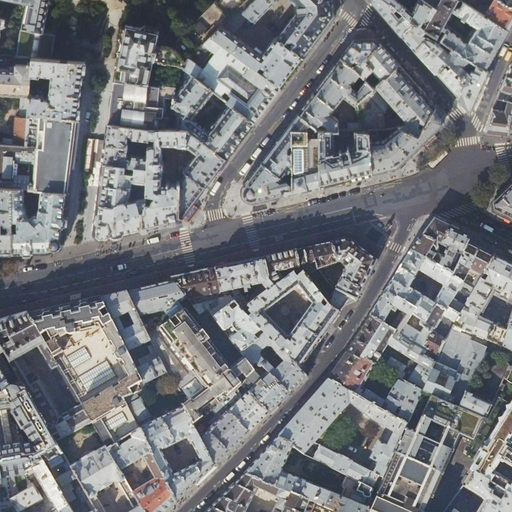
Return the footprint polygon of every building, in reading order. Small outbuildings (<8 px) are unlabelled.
[(0,0),(0,17),(5,18),(4,21),(4,23),(6,24),(15,26),(42,31),(48,0),(0,0)] [(218,0),(183,35),(197,49),(212,34),(239,8),(246,0),(218,0)] [(246,0),(239,8),(249,15),(255,20),(276,0),(292,0),(297,4),(297,12),(277,37),(303,57),(319,36),(335,15),(333,0),(246,0)] [(402,11),(387,0),(371,0),(373,1),(391,23),(392,24),(401,34),(414,21),(402,11)] [(387,0),(402,11),(406,5),(400,1),(400,0),(387,0)] [(424,27),(436,6),(426,0),(417,0),(413,9),(406,5),(402,11),(414,21),(424,27)] [(496,47),(505,28),(477,11),(460,0),(439,0),(436,6),(424,27),(437,37),(448,44),(470,59),(482,67),(484,69),(493,52),(496,47)] [(511,5),(502,0),(485,0),(486,0),(483,5),(481,4),(477,11),(505,28),(506,28),(511,18),(511,17),(511,5)] [(233,32),(249,15),(239,8),(212,34),(280,87),(285,79),(290,74),(302,57),(303,57),(277,37),(275,38),(261,55),(233,32)] [(437,37),(424,27),(414,21),(401,34),(406,39),(414,49),(423,39),(428,46),(437,37)] [(115,72),(113,81),(150,84),(160,30),(125,24),(121,43),(115,72)] [(53,33),(42,31),(15,26),(13,56),(16,56),(17,56),(32,58),(53,59),(54,33),(53,33)] [(280,87),(212,34),(197,49),(180,65),(214,91),(216,92),(226,99),(230,103),(254,121),(267,104),(280,87)] [(66,42),(66,60),(85,61),(88,40),(61,35),(60,41),(66,42)] [(437,54),(448,44),(437,37),(428,46),(423,39),(414,49),(422,59),(435,73),(436,71),(446,61),(437,54)] [(349,45),(341,56),(355,67),(357,64),(354,61),(356,58),(360,62),(379,44),(378,44),(374,38),(354,39),(349,45)] [(379,44),(360,62),(357,64),(355,67),(360,72),(364,76),(373,69),(376,72),(372,75),(372,74),(366,79),(373,87),(399,64),(389,54),(380,43),(379,44)] [(467,62),(470,59),(448,44),(437,54),(446,61),(462,77),(465,69),(463,67),(467,62)] [(360,72),(355,67),(341,56),(319,85),(298,113),(311,123),(319,129),(333,129),(337,129),(338,129),(339,119),(330,113),(344,95),(359,106),(358,101),(373,87),(366,79),(357,90),(354,87),(351,87),(352,85),(352,84),(360,72)] [(66,60),(53,59),(32,58),(31,64),(30,76),(39,76),(40,75),(51,76),(48,97),(44,96),(44,95),(43,94),(29,93),(28,111),(78,118),(81,94),(85,61),(66,60)] [(470,59),(467,62),(470,64),(468,67),(473,72),(471,75),(465,69),(462,77),(459,81),(464,85),(459,96),(457,99),(458,99),(462,104),(469,112),(470,112),(482,86),(489,71),(484,69),(482,67),(470,59)] [(462,77),(446,61),(436,71),(446,82),(459,96),(464,85),(459,81),(462,77)] [(511,63),(508,71),(498,97),(505,99),(508,99),(511,100),(511,63)] [(29,93),(30,76),(31,64),(15,64),(15,69),(0,68),(0,92),(21,94),(19,116),(15,115),(14,143),(25,144),(28,111),(29,93)] [(399,64),(373,87),(358,101),(359,106),(360,124),(361,130),(368,130),(377,129),(386,129),(384,113),(393,104),(406,118),(406,122),(401,127),(419,135),(435,106),(436,106),(417,85),(412,79),(399,64)] [(180,66),(176,86),(167,128),(187,128),(226,158),(238,142),(254,121),(230,103),(209,130),(193,118),(214,91),(180,65),(180,66)] [(167,128),(176,86),(150,84),(113,81),(111,102),(108,122),(149,128),(167,128)] [(222,104),(226,99),(216,92),(213,96),(222,104)] [(505,99),(498,97),(494,107),(489,118),(485,130),(508,133),(509,127),(511,127),(511,100),(508,99),(504,110),(502,109),(505,99)] [(377,129),(368,130),(372,172),(384,169),(398,166),(433,132),(443,122),(443,115),(439,111),(435,106),(419,135),(401,127),(398,126),(396,128),(384,139),(378,140),(377,129)] [(73,156),(78,118),(28,111),(25,144),(14,143),(0,142),(0,185),(11,186),(24,187),(29,187),(37,187),(42,188),(69,190),(73,156)] [(311,123),(298,113),(274,144),(261,161),(281,176),(289,166),(292,168),(292,152),(288,152),(287,147),(288,146),(292,148),(292,128),(306,129),(311,123)] [(147,167),(147,160),(149,128),(108,122),(106,143),(103,162),(147,167)] [(186,145),(187,128),(167,128),(149,128),(147,160),(162,160),(162,144),(175,144),(177,145),(184,145),(183,154),(186,154),(186,145)] [(187,128),(186,145),(196,152),(183,170),(205,185),(214,173),(226,158),(187,128)] [(319,129),(306,129),(292,128),(292,148),(292,152),(292,168),(292,177),(292,185),(292,188),(281,189),(281,194),(306,188),(320,185),(319,129)] [(334,149),(333,129),(319,129),(320,185),(363,174),(372,172),(368,130),(361,130),(354,130),(355,144),(355,145),(354,146),(345,148),(345,145),(341,146),(341,149),(335,150),(334,150),(334,149)] [(179,214),(179,179),(177,179),(177,181),(174,180),(172,180),(169,180),(168,181),(166,181),(166,183),(162,183),(162,170),(164,168),(165,165),(164,162),(162,160),(147,160),(147,167),(147,181),(146,185),(146,194),(146,196),(145,210),(143,210),(141,224),(140,224),(140,228),(163,223),(178,219),(181,218),(181,217),(181,216),(179,214)] [(281,176),(261,161),(252,173),(245,182),(246,183),(244,185),(242,188),(242,191),(242,194),(243,197),(245,199),(248,200),(251,201),(254,200),(256,199),(257,200),(268,197),(281,194),(281,189),(292,188),(292,185),(286,180),(279,182),(278,180),(276,180),(275,178),(281,176)] [(147,167),(103,162),(99,197),(94,233),(100,238),(120,233),(140,228),(140,224),(141,224),(143,210),(145,210),(146,196),(131,200),(130,195),(131,191),(132,191),(133,186),(131,186),(132,179),(147,181),(147,167)] [(196,198),(205,185),(183,170),(179,167),(179,171),(179,179),(179,214),(181,216),(186,210),(196,198)] [(511,184),(492,204),(493,208),(493,211),(511,220),(511,184)] [(0,251),(13,252),(11,186),(0,185),(0,251)] [(25,204),(24,187),(11,186),(13,252),(34,251),(47,251),(57,248),(63,243),(66,218),(69,190),(42,188),(39,211),(36,212),(33,212),(32,214),(30,216),(26,212),(27,211),(27,207),(25,204)] [(429,227),(422,235),(435,242),(433,245),(436,248),(436,253),(431,260),(453,273),(458,264),(454,262),(455,260),(459,261),(469,241),(471,236),(453,228),(435,218),(429,227)] [(413,247),(412,249),(431,260),(436,253),(436,248),(433,245),(435,242),(422,235),(413,247)] [(341,240),(332,242),(335,258),(332,260),(333,264),(341,262),(347,268),(335,290),(351,297),(356,300),(367,279),(377,260),(362,249),(357,245),(348,239),(341,240)] [(458,264),(453,273),(452,276),(462,283),(447,306),(460,314),(462,309),(495,254),(482,248),(469,242),(469,241),(459,261),(458,264)] [(316,246),(296,250),(300,268),(319,291),(330,305),(335,290),(319,269),(333,264),(332,260),(335,258),(332,242),(316,246)] [(462,283),(452,276),(453,273),(431,260),(412,249),(404,262),(402,265),(392,281),(403,288),(399,295),(416,307),(412,313),(422,320),(421,322),(421,323),(421,324),(422,325),(419,331),(406,323),(400,333),(437,356),(450,332),(454,325),(460,314),(447,306),(462,283)] [(281,254),(264,257),(269,280),(275,287),(276,287),(294,273),(298,270),(300,268),(296,250),(281,254)] [(511,262),(495,254),(462,309),(478,316),(481,312),(482,312),(493,294),(511,304),(511,311),(508,324),(509,325),(508,329),(511,330),(511,262)] [(216,268),(222,298),(230,296),(235,301),(239,306),(245,312),(248,306),(268,291),(269,293),(275,287),(269,280),(264,257),(237,263),(216,268)] [(192,273),(171,278),(188,299),(193,304),(202,302),(222,298),(216,268),(205,270),(196,272),(192,273)] [(319,291),(300,268),(298,270),(301,274),(297,277),(294,273),(276,287),(284,297),(299,285),(310,299),(319,291)] [(188,299),(171,278),(169,278),(167,279),(160,280),(163,283),(180,305),(188,299)] [(410,317),(412,313),(416,307),(399,295),(403,288),(392,281),(384,293),(370,315),(383,323),(393,306),(402,312),(410,317)] [(146,287),(127,292),(135,309),(149,337),(160,329),(184,310),(180,305),(163,283),(146,287)] [(284,297),(276,287),(275,287),(269,293),(268,291),(248,306),(245,312),(247,314),(250,310),(255,316),(252,319),(265,333),(274,343),(284,332),(264,312),(284,297)] [(335,290),(330,305),(339,313),(343,307),(345,305),(351,297),(335,290)] [(319,291),(310,299),(313,303),(298,324),(320,339),(329,327),(339,313),(330,305),(319,291)] [(116,295),(101,298),(109,314),(112,321),(118,318),(129,313),(135,309),(127,292),(116,295)] [(222,298),(202,302),(207,309),(241,353),(265,333),(252,319),(247,314),(245,312),(239,306),(236,309),(235,308),(234,308),(233,308),(232,309),(229,306),(235,301),(230,296),(222,298)] [(356,300),(351,297),(345,305),(343,307),(356,300)] [(104,317),(109,314),(101,298),(66,306),(40,313),(29,315),(81,403),(128,377),(100,331),(104,317)] [(202,302),(193,304),(193,305),(200,314),(201,314),(207,309),(202,302)] [(149,337),(135,309),(129,313),(135,326),(125,331),(118,318),(112,321),(127,351),(151,339),(149,337)] [(206,388),(184,405),(184,406),(194,425),(221,403),(237,388),(242,384),(256,371),(245,358),(231,368),(185,309),(184,310),(160,329),(206,388)] [(478,316),(462,309),(460,314),(454,325),(489,341),(511,351),(511,330),(508,329),(478,316)] [(0,345),(20,382),(55,441),(91,421),(81,403),(29,315),(27,312),(11,317),(3,319),(0,320),(0,345)] [(400,333),(410,317),(402,312),(390,327),(400,333)] [(127,351),(112,321),(109,314),(104,317),(100,331),(128,377),(137,372),(136,369),(127,351)] [(399,379),(402,380),(405,374),(402,372),(405,367),(382,353),(388,344),(419,363),(407,383),(422,391),(437,356),(400,333),(390,327),(383,323),(370,315),(360,331),(347,352),(360,361),(362,358),(375,365),(399,379)] [(289,337),(284,332),(274,343),(282,350),(307,376),(304,362),(312,351),(320,339),(298,324),(289,337)] [(489,341),(454,325),(450,332),(470,341),(486,348),(489,341)] [(160,329),(149,337),(151,339),(153,344),(156,351),(160,358),(167,372),(171,380),(184,405),(206,388),(160,329)] [(444,401),(470,341),(450,332),(437,356),(422,391),(423,391),(431,395),(444,401)] [(282,350),(274,343),(265,333),(241,353),(245,358),(256,371),(263,365),(267,362),(261,355),(262,351),(268,346),(272,346),(278,353),(282,350)] [(466,393),(486,348),(470,341),(444,401),(446,402),(448,397),(453,400),(451,404),(459,408),(466,393)] [(151,353),(156,351),(153,344),(148,346),(151,353)] [(0,387),(3,392),(20,382),(0,345),(0,387)] [(307,376),(282,350),(278,353),(274,356),(280,362),(279,363),(281,365),(277,369),(269,360),(267,362),(263,365),(289,394),(297,386),(307,376)] [(156,351),(151,353),(138,360),(141,367),(160,358),(156,351)] [(360,361),(347,352),(340,362),(339,364),(328,379),(356,395),(364,400),(370,390),(367,391),(361,387),(375,365),(362,358),(360,361)] [(160,358),(141,367),(136,369),(137,372),(143,384),(146,382),(157,377),(167,372),(160,358)] [(482,391),(495,397),(508,367),(495,362),(482,391)] [(289,394),(263,365),(256,371),(242,384),(249,392),(268,413),(277,405),(289,394)] [(143,384),(137,372),(128,377),(81,403),(91,421),(106,446),(107,448),(118,442),(131,434),(140,429),(124,398),(137,392),(146,389),(143,384)] [(171,380),(167,372),(157,377),(160,384),(171,380)] [(350,402),(356,395),(328,379),(299,413),(278,436),(293,443),(292,444),(293,445),(304,454),(309,448),(350,402)] [(377,397),(376,394),(370,390),(364,400),(407,425),(408,425),(413,413),(417,414),(420,408),(416,406),(423,391),(422,391),(407,383),(402,380),(399,379),(389,396),(383,398),(382,400),(377,397)] [(70,466),(55,441),(20,382),(3,392),(0,387),(0,511),(18,511),(11,499),(35,486),(26,473),(32,469),(44,462),(55,480),(72,470),(70,466)] [(243,397),(237,388),(221,403),(248,432),(257,424),(268,413),(249,392),(243,397)] [(140,398),(137,392),(124,398),(140,429),(152,452),(177,501),(195,483),(214,465),(194,425),(184,406),(153,422),(141,398),(140,398)] [(492,404),(466,393),(459,408),(469,412),(475,415),(485,419),(492,404)] [(407,425),(364,400),(356,395),(350,402),(370,418),(388,430),(402,438),(406,428),(407,425)] [(425,511),(459,435),(475,443),(485,419),(475,415),(471,423),(466,420),(469,412),(459,408),(451,404),(446,402),(444,401),(431,395),(415,432),(406,428),(402,438),(383,478),(377,492),(374,498),(367,511),(425,511)] [(511,398),(476,460),(470,470),(472,471),(511,495),(511,398)] [(248,432),(221,403),(194,425),(214,465),(231,449),(248,432)] [(152,452),(140,429),(131,434),(134,439),(121,446),(118,442),(107,448),(120,470),(145,456),(152,452)] [(383,478),(402,438),(388,430),(381,444),(378,442),(369,459),(373,461),(369,471),(383,478)] [(281,467),(293,445),(292,444),(293,443),(278,436),(262,455),(245,474),(260,480),(284,490),(316,502),(334,510),(338,511),(367,511),(374,498),(369,495),(370,493),(369,492),(371,489),(349,476),(344,485),(345,485),(344,486),(345,487),(345,488),(346,489),(343,496),(282,471),(281,467)] [(313,450),(309,448),(304,454),(349,476),(371,489),(377,492),(383,478),(369,471),(320,445),(315,453),(312,452),(313,450)] [(70,466),(72,470),(77,478),(82,487),(97,511),(144,511),(123,476),(120,470),(107,448),(106,446),(95,452),(95,451),(80,459),(81,460),(70,466)] [(152,452),(145,456),(156,478),(140,487),(137,482),(138,479),(133,471),(123,476),(144,511),(165,511),(177,501),(152,452)] [(44,462),(32,469),(42,485),(52,501),(53,500),(63,494),(55,480),(44,462)] [(37,489),(42,485),(32,469),(26,473),(35,486),(37,489)] [(66,483),(77,478),(72,470),(55,480),(63,494),(68,503),(76,498),(66,483)] [(511,511),(511,495),(472,471),(463,486),(482,498),(485,501),(477,511),(511,511)] [(244,511),(257,486),(260,480),(245,474),(226,493),(223,496),(207,511),(244,511)] [(284,490),(260,480),(257,486),(281,497),(284,490)] [(43,499),(37,489),(35,486),(11,499),(18,511),(26,511),(25,511),(24,510),(43,499)] [(97,511),(82,487),(76,491),(83,503),(87,501),(92,510),(93,509),(94,511),(91,511),(97,511)] [(311,511),(316,502),(284,490),(281,497),(277,506),(273,511),(311,511)] [(63,494),(53,500),(60,511),(73,511),(68,503),(63,494)] [(333,511),(334,510),(316,502),(311,511),(333,511)]
